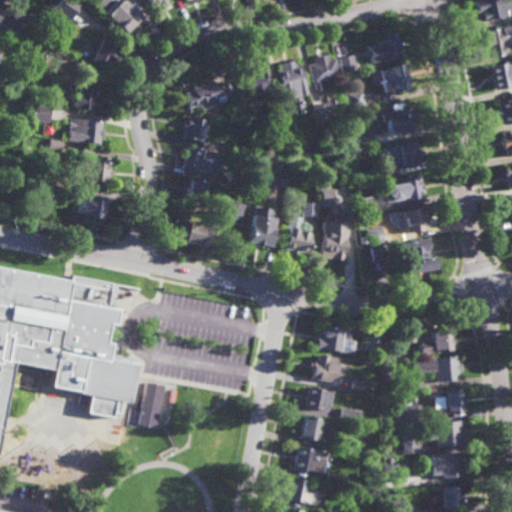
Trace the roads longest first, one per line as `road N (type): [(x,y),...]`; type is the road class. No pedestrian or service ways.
road 1 (residential): [(0,226),(356,305),(408,306),(511,284)]
road 2 (residential): [(431,0),(500,378),(502,511)]
road 3 (residential): [(431,0),(287,29),(211,30),(159,57),(139,93),(150,181),(137,252)]
road 4 (residential): [(288,286),(247,511)]
